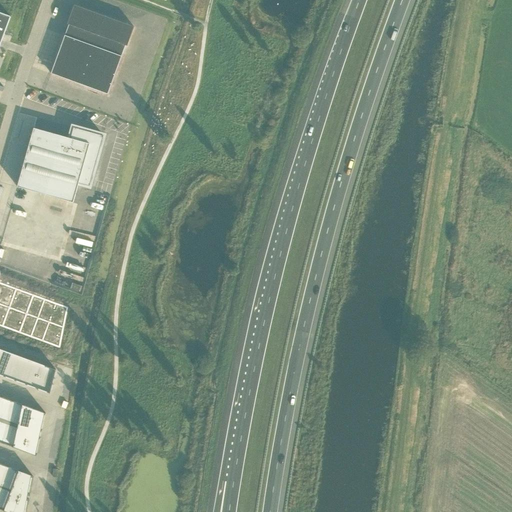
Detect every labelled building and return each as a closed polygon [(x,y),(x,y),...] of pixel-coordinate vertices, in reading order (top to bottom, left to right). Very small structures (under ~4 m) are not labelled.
[(108,94),(125,45),(127,46),(134,27),(74,5),(67,24),(69,25),(51,73),(108,94)] [(0,44),(10,16),(0,12),(0,44)] [(17,187),(73,202),(78,183),(90,186),(104,135),(73,127),(70,138),(33,128),(17,187)] [(67,308),(0,283),(0,326),(60,349),(67,308)] [(0,349),(0,374),(50,393),(56,369),(0,349)] [(45,413),(0,396),(0,442),(36,455),(45,413)] [(25,511),(32,475),(0,463),(0,509),(7,511),(25,511)]
